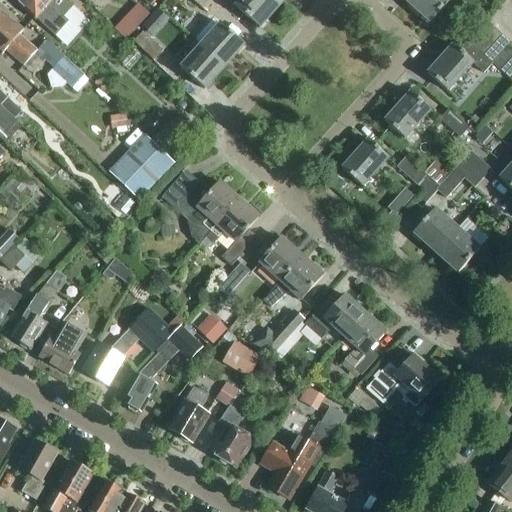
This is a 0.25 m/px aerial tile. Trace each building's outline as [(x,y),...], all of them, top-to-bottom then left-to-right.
[(13,0),(50,33),(55,37),(68,23),(64,18),(73,8),(64,0),(13,0)] [(209,2),(206,0),(187,0),(200,11),(209,2)] [(279,8),(271,0),(243,0),(236,8),(259,30),(279,8)] [(451,0),(412,0),(408,5),(431,25),(453,1),(451,0)] [(23,32),(0,12),(0,57),(0,58),(5,52),(23,67),(36,52),(18,37),(23,32)] [(117,28),(127,38),(137,28),(127,18),(117,28)] [(483,21),(465,42),(474,49),(492,29),(483,21)] [(221,25),(201,48),(224,69),(244,47),(221,25)] [(492,29),(474,49),(482,57),(501,37),(492,29)] [(510,44),(501,37),(482,57),(491,65),(510,44)] [(140,50),(153,63),(163,53),(150,40),(140,50)] [(453,48),(427,76),(447,94),(472,66),(484,76),(493,66),(491,65),(482,57),(474,49),(465,42),(457,51),(453,48)] [(511,59),(511,46),(510,44),(491,65),(493,66),(500,73),(511,59)] [(224,69),(201,48),(181,70),(204,92),(224,69)] [(51,72),(72,92),(85,78),(64,59),(51,72)] [(511,76),(511,59),(500,73),(509,80),(511,76)] [(0,107),(14,121),(21,114),(0,94),(0,107)] [(385,123),(404,141),(430,112),(411,95),(385,123)] [(14,121),(0,107),(0,139),(6,146),(22,129),(14,121)] [(440,122),(460,141),(469,130),(449,112),(440,122)] [(114,118),(116,131),(128,129),(126,116),(114,118)] [(171,136),(160,148),(173,160),(192,140),(183,132),(175,140),(171,136)] [(109,174),(139,203),(175,166),(145,137),(109,174)] [(342,172),(361,189),(388,159),(369,142),(342,172)] [(471,154),(463,163),(483,181),(491,172),(471,154)] [(397,169),(417,188),(426,178),(406,159),(397,169)] [(438,189),(450,176),(436,163),(424,176),(426,178),(433,184),(438,189)] [(463,163),(455,172),(465,181),(475,190),(483,181),(463,163)] [(511,167),(500,181),(511,192),(511,167)] [(191,239),(200,246),(239,202),(220,185),(211,195),(186,172),(162,200),(198,232),(191,239)] [(465,181),(455,172),(438,190),(436,192),(437,192),(446,201),(465,181)] [(421,210),(437,192),(436,192),(438,190),(432,184),(414,204),(421,210)] [(405,191),(388,210),(396,217),(413,198),(405,191)] [(239,202),(200,246),(200,247),(207,239),(214,246),(224,234),(236,244),(222,260),(232,268),(257,239),(248,231),(258,219),(239,202)] [(413,235),(436,255),(456,231),(434,212),(413,235)] [(0,240),(0,259),(19,240),(9,231),(0,240)] [(456,231),(436,255),(458,275),(479,251),(456,231)] [(259,267),(279,284),(302,259),(282,241),(259,267)] [(40,256),(24,242),(17,250),(15,248),(0,264),(11,274),(24,259),(31,265),(40,256)] [(97,259),(107,266),(113,258),(104,251),(97,259)] [(302,259),(279,284),(279,285),(263,303),(271,310),(290,294),(299,303),(322,277),(302,259)] [(135,279),(116,261),(107,272),(130,288),(135,279)] [(219,290),(229,298),(250,274),(241,266),(219,290)] [(11,339),(21,346),(21,348),(25,351),(27,350),(31,352),(47,326),(39,321),(42,317),(45,316),(48,311),(47,308),(57,293),(46,287),(36,299),(11,339)] [(0,325),(8,311),(13,314),(21,299),(5,290),(4,293),(0,290),(0,325)] [(166,290),(161,296),(167,302),(173,296),(166,290)] [(333,329),(344,340),(366,316),(346,298),(330,316),(321,308),(305,326),(321,342),(333,329)] [(155,353),(170,338),(173,335),(148,312),(130,331),(131,331),(110,353),(100,347),(85,374),(108,387),(123,361),(122,360),(140,340),(154,354),(155,353)] [(254,346),(274,357),(304,322),(295,314),(274,337),(268,331),(254,346)] [(366,316),(344,340),(356,350),(344,363),(361,378),(378,360),(370,353),(386,335),(366,316)] [(202,330),(214,341),(225,329),(213,318),(202,330)] [(81,357),(76,355),(86,337),(65,325),(55,342),(51,340),(39,359),(69,377),(81,357)] [(195,336),(183,325),(171,338),(183,349),(195,336)] [(170,338),(155,353),(159,356),(138,377),(125,400),(129,402),(127,406),(130,408),(129,411),(136,415),(139,413),(142,415),(157,388),(148,383),(151,380),(152,381),(183,349),(171,338),(170,338)] [(236,344),(226,362),(250,376),(260,359),(236,344)] [(366,392),(383,407),(396,392),(416,409),(440,382),(413,358),(398,374),(389,366),(366,392)] [(207,419),(209,416),(200,411),(207,398),(194,390),(187,403),(185,402),(178,413),(181,415),(171,432),(180,437),(181,441),(187,444),(190,443),(192,444),(201,429),(203,430),(209,420),(207,419)] [(300,403),(317,413),(325,399),(308,390),(300,403)] [(356,392),(350,399),(361,409),(367,402),(356,392)] [(240,394),(230,409),(231,409),(241,415),(250,400),(240,394)] [(241,415),(231,409),(230,409),(217,428),(225,433),(212,456),(219,460),(220,464),(226,467),(229,466),(236,470),(244,456),(246,457),(255,441),(236,430),(244,416),(241,415)] [(16,432),(13,430),(13,427),(9,425),(7,426),(0,422),(0,463),(9,448),(7,447),(16,432)] [(268,489),(290,503),(311,467),(316,469),(324,454),(328,456),(339,437),(321,426),(310,444),(299,438),(289,454),(275,445),(262,466),(277,475),(268,489)] [(367,439),(388,450),(395,437),(374,426),(367,439)] [(420,449),(426,439),(413,431),(407,440),(420,449)] [(19,465),(21,467),(20,470),(32,477),(22,494),(36,503),(46,485),(41,482),(57,456),(44,448),(45,446),(39,443),(38,445),(35,443),(26,459),(23,459),(19,465)] [(511,454),(502,467),(511,474),(511,454)] [(360,488),(374,496),(390,469),(376,460),(360,488)] [(77,504),(92,477),(89,475),(88,471),(82,468),(80,469),(71,464),(44,511),(46,511),(78,511),(82,506),(77,504)] [(511,474),(502,467),(487,486),(511,505),(511,504),(511,474)] [(307,511),(308,511),(345,511),(348,507),(329,497),(339,479),(328,473),(317,491),(318,492),(307,511)] [(116,511),(124,499),(120,496),(122,493),(119,491),(118,488),(113,485),(110,486),(107,485),(90,511),(116,511)] [(10,507),(19,511),(30,511),(35,504),(17,495),(10,507)] [(124,499),(116,511),(141,511),(145,507),(142,506),(141,503),(135,499),(133,500),(130,498),(128,501),(124,499)]
